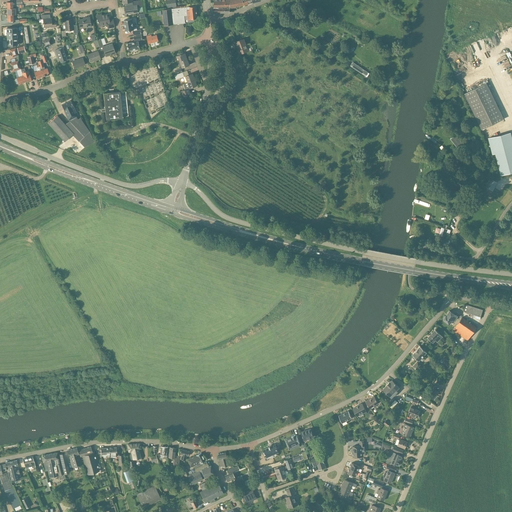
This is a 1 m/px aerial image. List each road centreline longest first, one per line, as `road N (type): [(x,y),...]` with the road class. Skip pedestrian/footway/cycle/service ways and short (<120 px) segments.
road 1 (unclassified): [(511,274),(391,258),(233,220),(182,181)]
road 2 (residential): [(248,445),(372,387),(450,299)]
road 3 (residential): [(397,511),(491,304)]
road 4 (residential): [(0,460),(105,441),(208,449)]
road 5 (unclassified): [(182,181),(125,185),(0,135)]
road 6 (primary): [(0,148),(170,213)]
road 7 (primary): [(169,205),(0,144)]
road 8 (primary): [(413,270),(262,238)]
road 9 (residential): [(0,99),(125,61)]
